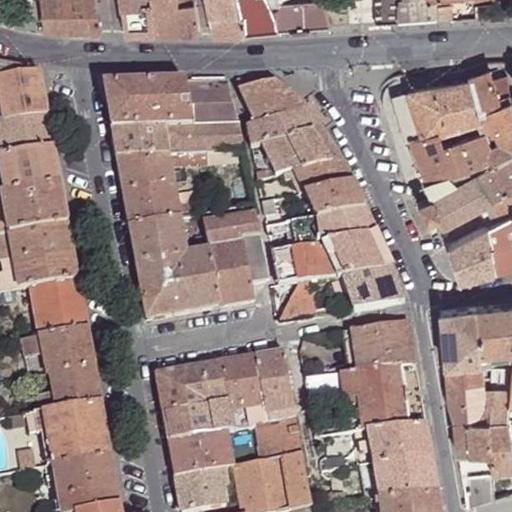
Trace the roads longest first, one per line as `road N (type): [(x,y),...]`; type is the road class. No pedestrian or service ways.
road 1 (residential): [(127,354),(73,53)]
road 2 (residential): [(328,53),(337,102),(423,300)]
road 3 (residential): [(127,354),(343,326)]
road 4 (tertiary): [(328,53),(114,55)]
road 5 (residential): [(423,300),(457,511)]
road 6 (tertiary): [(511,42),(328,53)]
road 7 (residential): [(158,511),(127,354)]
